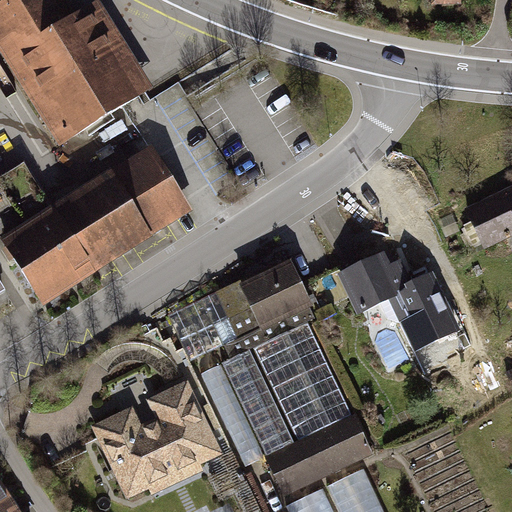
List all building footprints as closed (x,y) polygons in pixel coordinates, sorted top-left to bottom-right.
[(149,90),(99,7),(77,21),(64,0),(13,0),(0,8),(0,44),(61,144),(149,90)] [(190,209),(154,150),(86,188),(124,246),(190,209)] [(7,240),(45,298),(124,246),(86,188),(7,240)] [(511,193),(470,212),(487,250),(511,239),(511,193)] [(389,269),(383,256),(341,277),(359,314),(394,297),(399,306),(418,297),(402,263),(389,269)] [(291,263),(178,316),(248,465),(268,455),(287,495),(371,456),(309,324),(317,320),(291,263)] [(418,297),(399,306),(420,350),(458,332),(439,294),(434,297),(431,291),(418,297)] [(97,428),(128,497),(219,455),(187,386),(151,403),(160,421),(140,430),(132,412),(97,428)] [(345,511),(388,511),(377,470),(337,481),(345,511)] [(290,505),(293,511),(339,511),(328,487),(290,505)] [(16,511),(2,490),(0,491),(0,511),(16,511)]
